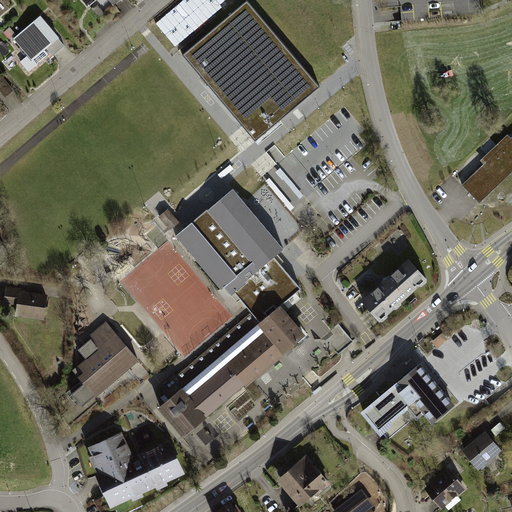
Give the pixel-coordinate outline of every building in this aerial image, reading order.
[(216,0),(182,0),(155,22),(176,48),(224,9),(216,0)] [(246,1),(181,56),(232,116),(255,142),(321,88),(246,1)] [(93,8),(92,9),(99,18),(106,13),(105,11),(104,12),(98,5),(94,9),(93,8)] [(41,15),(13,39),(31,61),(47,48),(58,39),(60,38),(48,24),(41,15)] [(65,47),(58,39),(47,48),(53,56),(65,47)] [(0,73),(0,81),(1,83),(0,83),(0,90),(6,98),(14,91),(0,73)] [(511,138),(464,184),(482,203),(511,174),(511,138)] [(263,322),(160,406),(186,437),(303,339),(276,307),(298,289),(285,273),(272,257),(283,248),(233,189),(176,237),(220,290),(224,287),(237,302),(242,297),(263,322)] [(179,222),(168,209),(154,221),(165,234),(179,222)] [(387,280),(362,302),(381,323),(384,323),(389,319),(389,316),(395,311),(398,311),(403,306),(403,303),(421,288),(424,288),(429,283),(429,281),(409,259),(387,280)] [(49,295),(6,288),(3,304),(19,307),(17,318),(44,323),(49,295)] [(87,360),(74,372),(83,383),(70,395),(81,409),(139,360),(107,323),(88,340),(89,342),(79,350),(87,360)] [(342,323),(324,338),(338,356),(357,341),(342,323)] [(421,365),(362,414),(382,437),(385,435),(388,440),(415,418),(418,422),(425,416),(433,425),(456,407),(421,365)] [(128,426),(89,443),(100,468),(95,470),(110,505),(189,470),(173,435),(139,450),(128,426)] [(470,437),(459,446),(477,468),(500,449),(485,430),(473,440),(470,437)] [(331,481),(305,453),(290,466),(277,477),(300,503),(314,491),(317,493),(331,481)] [(450,468),(427,487),(443,506),(466,487),(450,468)] [(361,488),(334,509),(336,511),(363,511),(371,507),(374,504),(361,488)] [(229,500),(212,511),(242,511),(235,502),(233,504),(232,503),(229,500)]
